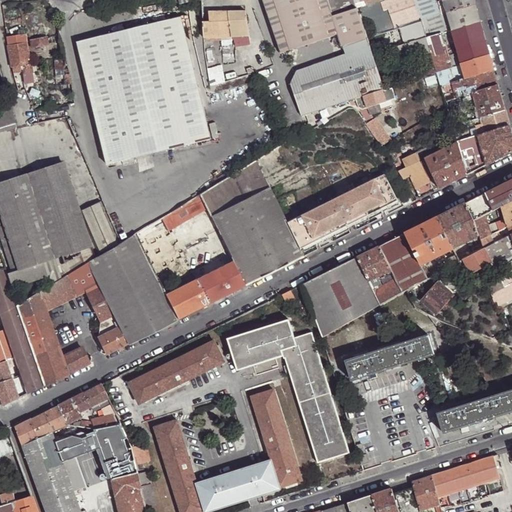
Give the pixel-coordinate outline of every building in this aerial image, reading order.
[(105,7),(103,0),(92,0),(94,8),(105,7)] [(328,0),(260,0),(281,55),(286,53),(338,35),(343,46),(369,38),(368,37),(359,7),(333,15),(328,0)] [(328,0),(333,15),(359,7),(364,5),(363,1),(366,0),(328,0)] [(379,0),(364,5),(359,7),(368,37),(395,29),(421,21),(416,8),(418,9),(438,2),(441,1),(440,0),(379,0)] [(474,0),(444,0),(441,1),(438,2),(442,14),(447,13),(475,4),(474,0)] [(442,14),(438,2),(418,9),(416,8),(421,21),(436,16),(442,14)] [(478,14),(475,4),(447,13),(452,30),(480,21),(478,14)] [(247,11),(209,12),(210,22),(204,23),(205,39),(250,36),(247,11)] [(447,13),(442,14),(436,16),(441,34),(452,30),(447,13)] [(105,164),(210,140),(181,16),(76,41),(105,164)] [(395,29),(368,37),(369,38),(370,42),(372,51),(373,55),(407,44),(416,41),(426,38),(441,34),(436,16),(421,21),(395,29)] [(486,41),(480,21),(452,30),(453,34),(459,53),(460,59),(462,64),(490,55),(486,41)] [(24,34),(7,37),(9,46),(26,43),(24,34)] [(442,37),(441,34),(426,38),(430,52),(436,72),(451,67),(449,62),(448,57),(442,37)] [(47,36),(30,40),(31,48),(48,44),(47,36)] [(419,50),(416,41),(407,44),(409,53),(419,50)] [(372,51),(370,42),(345,50),(347,59),(372,51)] [(26,43),(9,46),(12,67),(21,66),(21,70),(23,70),(24,72),(32,71),(31,64),(29,65),(26,43)] [(372,51),(347,59),(295,76),(291,84),(303,116),(313,113),(331,107),(356,99),(364,96),(383,90),(385,89),(373,55),(372,51)] [(436,72),(430,52),(420,56),(426,76),(436,72)] [(459,53),(448,57),(449,62),(460,59),(459,53)] [(492,64),(490,55),(462,64),(461,65),(462,71),(465,79),(494,69),(492,64)] [(70,84),(64,59),(56,60),(56,66),(57,68),(46,70),(46,76),(42,77),(43,89),(50,88),(50,91),(58,89),(58,86),(66,85),(70,84)] [(56,66),(56,60),(56,59),(45,61),(46,67),(56,66)] [(457,72),(455,66),(451,67),(436,72),(441,86),(453,83),(460,80),(457,72)] [(497,80),(494,69),(465,79),(460,80),(453,83),(455,91),(457,98),(464,96),(474,93),(498,85),(497,80)] [(453,83),(441,86),(444,96),(446,95),(455,91),(453,83)] [(503,99),(498,85),(474,93),(475,98),(480,117),(482,117),(505,109),(503,99)] [(393,88),(383,91),(386,98),(387,102),(397,99),(393,88)] [(383,91),(383,90),(364,96),(368,109),(387,102),(386,98),(383,91)] [(475,98),(474,93),(464,96),(465,101),(475,98)] [(368,109),(364,96),(356,99),(360,108),(364,109),(368,109)] [(0,105),(0,126),(14,122),(9,103),(0,105)] [(331,107),(313,113),(319,123),(335,114),(331,107)] [(508,120),(505,109),(482,117),(487,133),(510,126),(508,120)] [(454,112),(449,113),(452,122),(453,126),(458,124),(454,112)] [(487,133),(482,117),(480,117),(467,121),(472,138),(478,136),(487,133)] [(372,130),(377,126),(374,120),(368,124),(372,130)] [(372,130),(382,146),(389,141),(379,125),(377,126),(372,130)] [(511,132),(510,126),(487,133),(478,136),(480,141),(486,161),(487,165),(511,152),(511,132)] [(480,141),(478,136),(472,138),(465,140),(467,145),(480,141)] [(467,145),(465,140),(458,142),(458,144),(461,155),(469,153),(467,145)] [(458,144),(428,159),(426,160),(435,179),(438,186),(440,190),(467,176),(461,155),(458,144)] [(428,159),(424,151),(418,154),(422,162),(426,160),(428,159)] [(461,155),(467,176),(477,171),(477,170),(471,152),(469,153),(461,155)] [(418,190),(421,198),(436,191),(434,188),(431,181),(422,162),(418,154),(403,161),(407,168),(401,171),(405,177),(406,179),(411,177),(418,190)] [(234,261),(246,286),(305,256),(301,248),(288,222),(256,159),(200,194),(207,208),(234,261)] [(27,174),(55,257),(91,246),(63,163),(27,174)] [(0,212),(19,269),(43,261),(55,257),(27,174),(0,183),(0,212)] [(288,222),(301,248),(398,201),(385,174),(288,222)] [(511,181),(486,194),(494,211),(502,207),(511,201),(511,181)] [(136,233),(142,244),(207,208),(200,194),(136,233)] [(494,211),(486,194),(466,204),(475,220),(485,215),(494,211)] [(511,201),(502,207),(506,219),(509,227),(511,225),(511,201)] [(88,226),(105,219),(99,204),(82,211),(88,226)] [(475,220),(466,204),(438,218),(454,249),(481,237),(475,220)] [(502,207),(494,211),(485,215),(489,226),(506,219),(502,207)] [(0,236),(11,272),(19,269),(0,212),(0,236)] [(485,215),(475,220),(481,237),(482,241),(492,235),(489,226),(485,215)] [(454,249),(438,218),(406,234),(421,266),(425,264),(452,251),(454,249)] [(506,219),(489,226),(492,235),(497,233),(509,227),(506,219)] [(131,343),(179,319),(166,294),(136,233),(121,242),(89,261),(100,283),(113,309),(115,314),(118,319),(121,325),(121,326),(131,343)] [(500,241),(497,233),(492,235),(495,244),(500,241)] [(421,266),(406,234),(380,247),(392,271),(393,273),(397,281),(398,283),(403,293),(407,291),(428,280),(421,266)] [(495,244),(492,235),(482,241),(485,249),(494,244),(495,244)] [(508,237),(500,241),(502,245),(510,242),(508,237)] [(500,241),(495,244),(494,244),(503,259),(505,257),(508,256),(502,245),(500,241)] [(494,244),(485,249),(464,261),(472,275),(503,259),(494,244)] [(392,271),(380,247),(358,258),(370,282),(392,271)] [(151,262),(157,275),(171,268),(164,255),(151,262)] [(370,282),(358,258),(333,270),(327,273),(303,285),(324,337),(381,304),(376,295),(370,282)] [(11,272),(7,273),(11,288),(47,275),(43,261),(19,269),(11,272)] [(100,283),(89,261),(39,292),(45,310),(46,310),(87,290),(100,283)] [(234,261),(196,280),(201,291),(209,287),(226,279),(233,292),(246,286),(234,261)] [(425,264),(421,266),(428,280),(450,268),(453,266),(451,262),(429,273),(425,264)] [(463,266),(461,262),(460,263),(453,266),(450,268),(452,272),(457,269),(459,268),(463,266)] [(0,313),(28,394),(43,386),(29,341),(17,305),(15,301),(11,288),(7,273),(5,269),(4,269),(0,270),(0,313)] [(500,277),(506,287),(511,285),(505,275),(500,277)] [(487,284),(489,288),(492,294),(506,287),(500,277),(490,282),(487,284)] [(179,319),(233,292),(226,279),(209,287),(201,291),(196,280),(166,294),(179,319)] [(487,284),(485,280),(480,283),(485,290),(489,288),(487,284)] [(113,309),(100,283),(87,290),(102,320),(103,320),(104,319),(103,316),(107,314),(106,313),(113,309)] [(382,306),(403,293),(398,283),(376,295),(381,304),(382,306)] [(442,308),(448,303),(453,296),(439,283),(422,301),(437,314),(442,308)] [(295,299),(292,291),(283,295),(285,301),(286,303),(295,299)] [(39,292),(17,305),(29,341),(54,332),(52,328),(47,314),(46,310),(45,310),(39,292)] [(452,307),(448,303),(442,308),(447,312),(452,307)] [(108,317),(115,314),(113,309),(106,313),(107,314),(103,316),(104,319),(108,317)] [(238,371),(283,356),(281,351),(296,346),(294,339),(289,320),(228,339),(238,371)] [(108,354),(131,343),(121,326),(99,337),(108,354)] [(54,332),(29,341),(43,386),(68,374),(61,357),(62,357),(54,332)] [(281,351),(283,356),(283,359),(286,359),(317,463),(349,454),(312,333),(294,339),(296,346),(281,351)] [(428,335),(346,361),(352,380),(434,354),(428,335)] [(215,342),(129,383),(140,404),(225,363),(215,342)] [(0,344),(0,401),(1,405),(4,406),(19,398),(0,344)] [(62,357),(61,357),(68,374),(90,363),(82,347),(62,357)] [(109,398),(102,385),(85,393),(91,407),(109,398)] [(274,390),(251,397),(272,461),(280,487),(303,480),(274,390)] [(444,432),(511,411),(511,390),(438,414),(444,432)] [(85,393),(74,398),(81,412),(91,407),(85,393)] [(74,398),(60,406),(68,423),(83,416),(81,412),(74,398)] [(60,406),(46,412),(54,432),(70,426),(68,423),(60,406)] [(16,427),(22,445),(53,433),(54,432),(46,412),(26,422),(16,427)] [(95,429),(100,428),(119,424),(114,414),(111,415),(92,420),(93,423),(95,429)] [(176,421),(154,428),(180,511),(203,511),(205,511),(197,485),(176,421)] [(119,511),(146,511),(146,507),(138,475),(135,462),(131,446),(121,423),(119,424),(100,428),(119,508),(119,511)] [(46,511),(82,511),(53,433),(22,445),(46,511)] [(0,438),(0,458),(9,456),(2,438),(0,438)] [(145,444),(131,446),(135,462),(148,459),(145,444)] [(358,457),(361,466),(368,463),(366,454),(363,455),(358,457)] [(498,455),(432,476),(438,498),(504,478),(498,455)] [(272,461),(197,485),(205,511),(280,487),(272,461)] [(138,475),(146,507),(158,504),(150,473),(138,475)] [(432,476),(413,481),(414,487),(421,511),(440,505),(438,498),(432,476)] [(394,494),(399,511),(421,511),(414,487),(394,494)] [(392,488),(372,494),(378,511),(399,511),(394,494),(392,488)] [(378,511),(372,494),(349,502),(352,511),(378,511)] [(39,511),(33,496),(14,502),(16,511),(39,511)] [(0,511),(16,511),(14,502),(2,506),(0,506),(0,511)] [(352,511),(349,502),(322,511),(352,511)]
